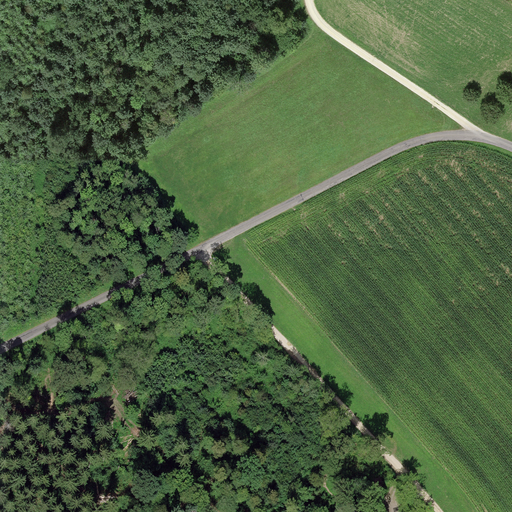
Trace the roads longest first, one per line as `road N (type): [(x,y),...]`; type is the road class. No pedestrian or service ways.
road 1 (unclassified): [(0,348),(401,146),(477,135),(511,147)]
road 2 (track): [(197,249),(437,511)]
road 3 (track): [(477,135),(318,23),(309,0)]
